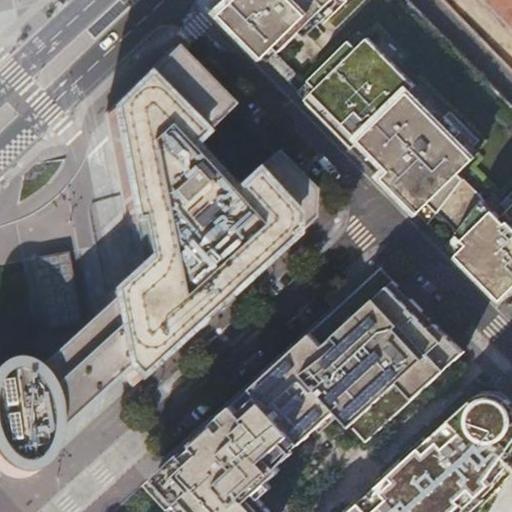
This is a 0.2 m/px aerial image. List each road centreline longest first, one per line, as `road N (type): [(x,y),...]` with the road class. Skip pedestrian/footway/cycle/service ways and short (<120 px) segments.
road 1 (residential): [(53,511),(383,210)]
road 2 (residential): [(168,0),(383,210)]
road 3 (secondary): [(0,146),(158,0)]
road 4 (residential): [(383,210),(511,343)]
road 5 (secondary): [(97,0),(0,88)]
